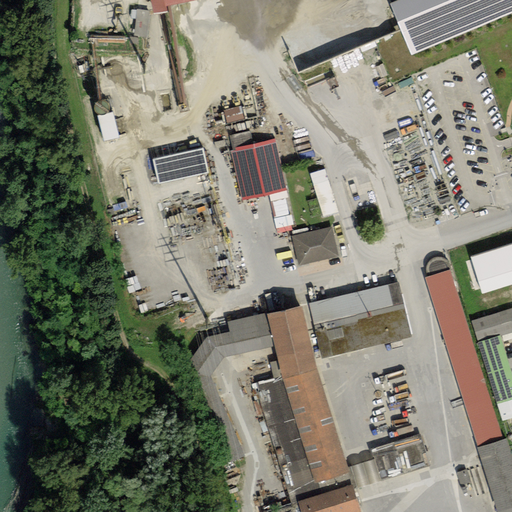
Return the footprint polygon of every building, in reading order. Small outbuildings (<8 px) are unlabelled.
[(180,0),(161,0),(165,13),(182,9),(180,0)] [(511,0),(397,0),(391,3),(411,54),(511,12),(511,0)] [(136,12),(136,38),(148,38),(148,12),(136,12)] [(420,87),(377,100),(411,209),(454,195),(420,87)] [(240,106),(222,112),(228,127),(245,120),(240,106)] [(97,116),(104,141),(120,137),(113,112),(97,116)] [(276,139),(233,148),(245,201),(287,191),(276,139)] [(153,160),(159,185),(210,174),(204,149),(153,160)] [(324,218),(339,214),(326,171),(311,176),(324,218)] [(334,223),(294,232),(302,264),(342,255),(334,223)] [(511,284),(511,244),(470,258),(482,294),(511,284)] [(450,270),(425,277),(477,448),(504,439),(450,270)] [(402,281),(313,302),(327,359),(416,337),(402,281)] [(309,304),(275,311),(290,379),(323,369),(309,304)] [(511,309),(471,321),(477,342),(500,335),(511,331),(511,309)] [(511,373),(500,335),(477,342),(497,405),(511,400),(511,373)] [(290,379),(322,482),(354,472),(323,369),(290,379)] [(373,450),(381,480),(429,468),(421,437),(373,450)] [(504,439),(477,448),(498,511),(511,511),(511,454),(507,438),(504,439)] [(365,485),(381,483),(377,464),(362,467),(365,485)] [(359,485),(307,503),(310,511),(364,511),(368,511),(359,485)]
